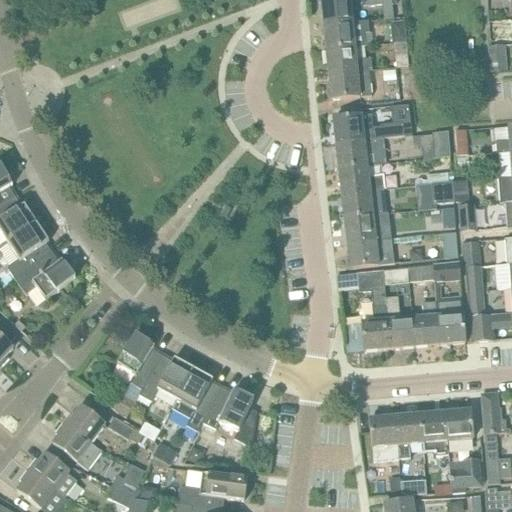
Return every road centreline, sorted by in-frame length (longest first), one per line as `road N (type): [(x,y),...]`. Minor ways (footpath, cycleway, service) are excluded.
road 1 (residential): [(312,381),(211,340),(127,280)]
road 2 (residential): [(312,381),(356,390),(511,377)]
road 3 (residential): [(127,280),(63,201),(23,120)]
road 4 (residential): [(312,381),(322,317),(308,204)]
road 5 (residential): [(307,135),(272,123),(256,86),(266,56),(291,38),(288,0)]
road 6 (residential): [(30,400),(127,280)]
road 7 (residential): [(294,511),(312,381)]
